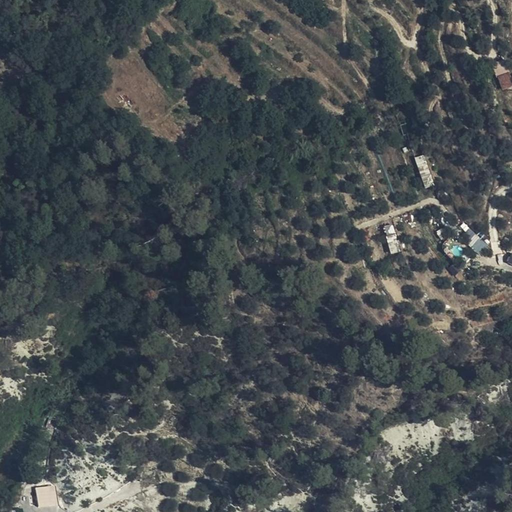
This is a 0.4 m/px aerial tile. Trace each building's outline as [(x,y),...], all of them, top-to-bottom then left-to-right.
[(432,189),(421,161),(413,165),(424,192),(432,189)] [(463,225),(457,228),(461,234),(467,231),(463,225)] [(486,245),(470,228),(467,231),(463,236),(479,252),(486,245)] [(370,290),(376,286),(365,269),(359,272),(370,290)] [(38,508),(57,505),(54,485),(35,488),(38,508)]
